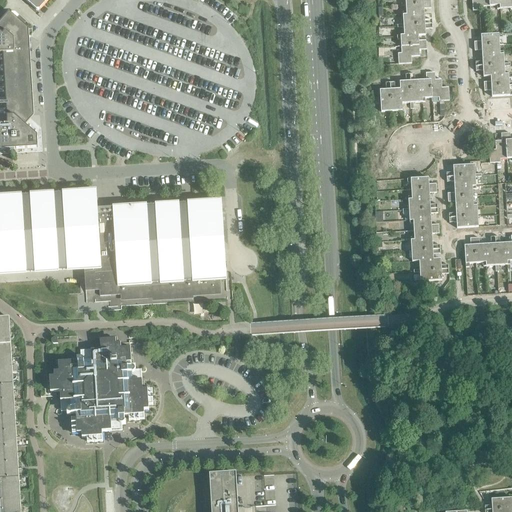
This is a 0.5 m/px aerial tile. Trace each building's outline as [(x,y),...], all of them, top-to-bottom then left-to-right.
[(24,0),(25,0),(24,1),(25,1),(30,5),(30,6),(30,5),(35,10),(35,11),(36,10),(39,10),(40,10),(39,9),(44,5),(45,4),(44,4),(47,1),(48,1),(47,1),(47,0),(24,0)] [(482,7),(489,7),(488,0),(471,0),(472,11),(483,11),(482,7)] [(496,10),(500,10),(499,0),(488,0),(489,7),(496,6),(496,10)] [(503,6),(510,6),(509,0),(499,0),(500,10),(503,10),(503,6)] [(402,13),(402,16),(424,15),(424,9),(431,9),(430,4),(405,6),(406,13),(402,13)] [(33,117),(28,29),(9,12),(0,22),(0,151),(38,149),(37,137),(29,131),(35,125),(30,121),(33,117)] [(397,25),(397,27),(432,25),(431,20),(424,21),(424,15),(402,16),(403,25),(397,25)] [(403,28),(403,36),(403,37),(418,36),(418,37),(425,36),(425,30),(432,29),(432,25),(397,27),(397,28),(403,28)] [(473,43),(474,47),(499,45),(499,38),(502,38),(502,35),(480,36),(481,42),(473,43)] [(400,40),(400,47),(426,46),(425,41),(418,42),(418,37),(418,36),(403,37),(403,36),(396,37),(396,40),(400,40)] [(481,51),(482,57),(503,55),(503,52),(499,52),(499,45),(474,47),(474,51),(481,51)] [(426,46),(400,47),(401,54),(397,54),(398,65),(411,64),(411,57),(419,57),(419,51),(426,50),(426,46)] [(475,63),(475,67),(510,65),(510,64),(504,64),(503,55),(482,57),(482,63),(475,63)] [(483,78),(490,77),(504,76),(504,75),(504,67),(510,67),(510,65),(475,67),(475,72),(483,71),(483,78)] [(434,73),(430,74),(431,99),(438,98),(438,102),(449,101),(448,88),(441,89),(441,80),(434,81),(434,73)] [(426,81),(420,82),(421,103),(425,103),(424,99),(431,99),(430,74),(425,74),(426,81)] [(399,83),(399,90),(400,90),(401,104),(402,104),(410,104),(410,110),(412,110),(409,75),(405,75),(405,82),(399,83)] [(414,75),(409,75),(412,110),(413,110),(413,104),(421,103),(420,82),(414,82),(414,75)] [(483,83),(483,87),(509,86),(508,79),(511,79),(511,75),(504,75),(504,76),(490,77),(490,83),(483,83)] [(391,109),(389,83),(385,84),(385,91),(379,91),(381,113),(384,113),(384,109),(391,109)] [(394,83),(389,83),(391,109),(398,108),(398,112),(402,111),(402,104),(401,104),(400,90),(399,90),(394,90),(394,83)] [(509,86),(483,87),(484,92),(491,91),(491,98),(511,96),(511,92),(509,93),(509,86)] [(506,159),(505,134),(501,134),(501,141),(495,142),(496,150),(489,151),(489,164),(500,163),(499,160),(506,159)] [(445,174),(446,178),(481,176),(480,175),(474,175),(474,166),(452,167),(453,173),(445,174)] [(453,182),(454,188),(475,187),(475,178),(481,178),(481,176),(446,178),(446,183),(453,182)] [(410,184),(411,191),(436,189),(436,185),(428,185),(428,179),(406,180),(407,184),(410,184)] [(447,194),(447,199),(472,197),(472,190),(475,190),(475,187),(454,188),(454,194),(447,194)] [(407,198),(408,201),(429,200),(429,194),(436,194),(436,189),(411,191),(411,197),(407,198)] [(96,191),(0,197),(0,275),(84,270),(85,293),(86,300),(94,300),(94,302),(94,303),(109,302),(111,302),(111,307),(111,308),(120,307),(121,307),(165,304),(227,301),(226,292),(225,274),(224,256),(221,207),(221,202),(97,209),(96,191)] [(454,203),(455,208),(476,207),(476,204),(473,204),(472,197),(447,199),(447,203),(454,203)] [(402,210),(402,212),(437,210),(437,205),(429,206),(429,200),(408,201),(408,210),(402,210)] [(448,215),(448,219),(473,217),(473,211),(477,210),(476,207),(455,208),(455,214),(448,215)] [(408,213),(409,221),(430,220),(430,214),(437,214),(437,210),(402,212),(402,213),(408,213)] [(473,217),(448,219),(448,224),(456,223),(456,229),(478,228),(477,224),(474,224),(473,217)] [(413,224),(413,231),(438,230),(438,225),(431,226),(430,220),(409,221),(409,225),(413,224)] [(407,239),(408,242),(432,241),(431,235),(438,234),(438,230),(413,231),(413,238),(407,239)] [(499,237),(494,238),(496,272),(498,272),(497,266),(506,266),(505,244),(499,244),(499,237)] [(482,267),(486,267),(484,245),(479,246),(478,238),(474,239),(475,264),(482,264),(482,267)] [(484,245),(486,267),(494,266),(495,272),(496,272),(494,238),(490,238),(490,245),(484,245)] [(468,264),(475,264),(474,239),(469,239),(470,246),(464,247),(465,268),(469,268),(468,264)] [(408,242),(408,252),(439,250),(439,246),(432,246),(432,241),(408,242)] [(409,263),(418,262),(433,261),(433,260),(432,255),(440,255),(439,250),(408,252),(409,263)] [(413,271),(413,272),(448,270),(447,266),(440,266),(440,260),(433,260),(433,261),(418,262),(419,270),(413,271)] [(448,270),(413,272),(413,274),(419,273),(420,283),(441,281),(441,275),(448,275),(448,270)] [(0,318),(0,511),(20,511),(9,318),(0,318)] [(54,382),(49,382),(50,393),(60,392),(60,402),(65,401),(66,412),(67,412),(67,413),(68,413),(68,414),(69,415),(70,415),(75,414),(76,419),(72,419),(71,420),(72,433),(73,434),(81,434),(81,438),(83,439),(86,438),(87,442),(88,443),(101,442),(102,441),(101,433),(110,432),(111,431),(111,427),(122,427),(122,425),(123,425),(123,424),(124,424),(124,423),(124,422),(124,417),(128,416),(129,420),(130,421),(143,421),(144,420),(143,411),(147,411),(148,409),(148,406),(152,405),(153,404),(152,391),(151,390),(142,391),(142,382),(141,381),(137,381),(136,371),(134,371),(134,370),(134,369),(133,368),(132,368),(131,368),(126,368),(126,364),(130,363),(131,362),(130,343),(110,344),(110,340),(101,340),(100,341),(100,350),(91,350),(91,355),(80,356),(80,358),(77,358),(78,366),(68,366),(68,362),(59,362),(58,363),(58,372),(55,372),(54,373),(54,382)] [(210,511),(255,511),(255,507),(238,508),(236,478),(236,477),(209,478),(210,511)] [(484,506),(484,511),(511,509),(511,498),(491,500),(491,506),(484,506)]
